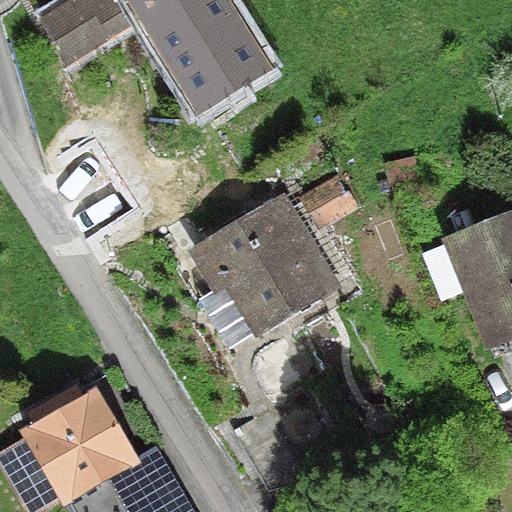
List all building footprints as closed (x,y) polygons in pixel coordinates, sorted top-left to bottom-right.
[(147,38),(204,132),(276,88),(221,0),(73,0),(29,27),(66,88),(147,38)] [(417,184),(411,161),(380,170),(387,191),(417,184)] [(347,211),(332,186),(302,204),(317,229),(347,211)] [(192,257),(214,293),(225,286),(256,336),(316,300),(298,270),(311,262),(277,206),(192,257)] [(511,229),(445,255),(482,355),(511,343),(511,229)] [(0,413),(0,418),(44,502),(126,460),(80,372),(0,413)] [(295,468),(265,415),(230,436),(260,488),(295,468)]
